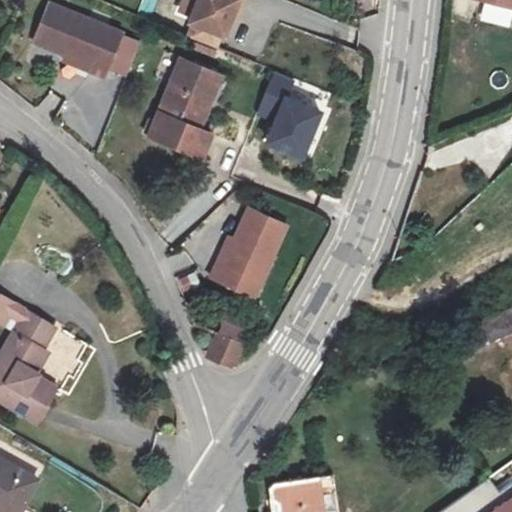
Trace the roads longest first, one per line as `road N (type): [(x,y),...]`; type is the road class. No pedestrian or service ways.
road 1 (unclassified): [(410,0),(384,174),(359,237),(322,311),(225,458)]
road 2 (unclassified): [(0,114),(79,173),(140,259),(225,458)]
